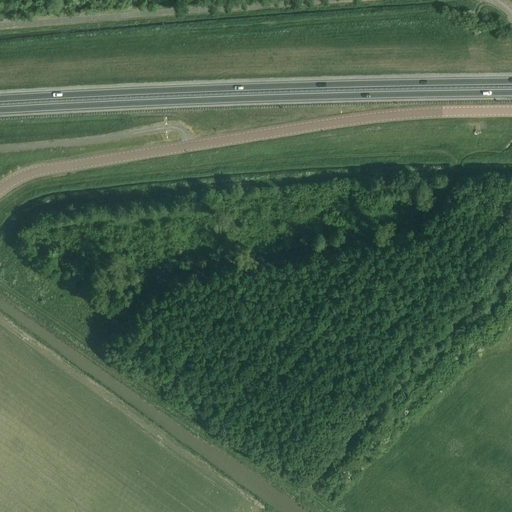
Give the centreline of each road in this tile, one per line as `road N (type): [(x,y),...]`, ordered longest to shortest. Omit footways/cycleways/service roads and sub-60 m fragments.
road 1 (tertiary): [(0,191),(26,174),(189,145),(352,120),(511,111)]
road 2 (trunk): [(0,110),(511,93)]
road 3 (trunk): [(511,83),(0,100)]
road 4 (track): [(464,181),(245,182),(38,211),(25,215),(0,255)]
road 5 (track): [(464,181),(405,227),(152,282),(92,350)]
road 6 (track): [(309,493),(511,258)]
road 7 (track): [(92,350),(309,493)]
